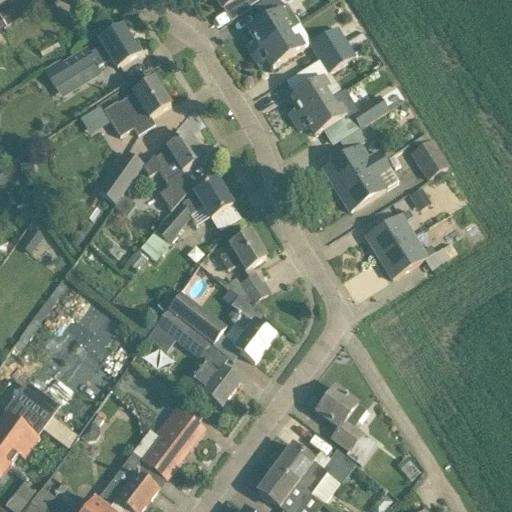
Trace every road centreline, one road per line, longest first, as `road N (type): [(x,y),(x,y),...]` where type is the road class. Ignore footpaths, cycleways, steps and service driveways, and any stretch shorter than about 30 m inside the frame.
road 1 (residential): [(343,317),(292,232),(256,135),(201,44),(146,0)]
road 2 (residential): [(200,511),(343,317)]
road 3 (residential): [(343,317),(459,511)]
